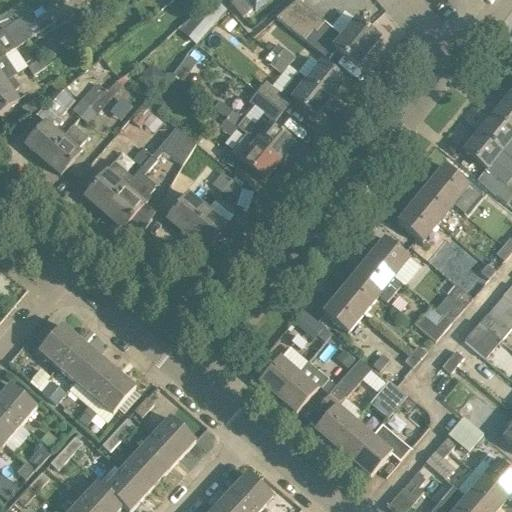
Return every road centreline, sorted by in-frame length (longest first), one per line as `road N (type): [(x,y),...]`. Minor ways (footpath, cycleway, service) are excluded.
road 1 (residential): [(191,400),(454,66)]
road 2 (residential): [(191,400),(53,285)]
